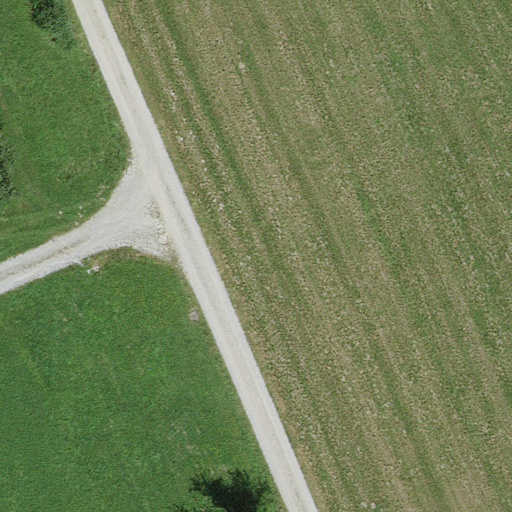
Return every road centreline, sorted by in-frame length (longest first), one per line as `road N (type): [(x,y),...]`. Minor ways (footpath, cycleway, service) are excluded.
road 1 (track): [(301,511),(87,0)]
road 2 (track): [(171,198),(0,277)]
